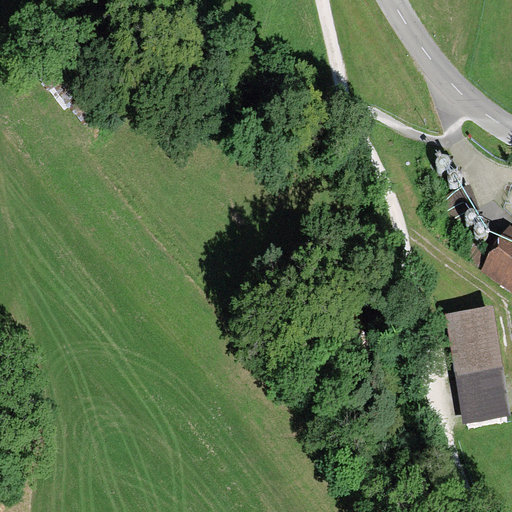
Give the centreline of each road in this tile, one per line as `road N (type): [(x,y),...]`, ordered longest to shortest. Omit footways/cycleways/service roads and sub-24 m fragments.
road 1 (track): [(322,0),(350,112),(391,188),(451,436),(480,511)]
road 2 (track): [(182,0),(275,83),(323,108),(378,116),(432,140),(450,137),(479,108)]
road 3 (tertiary): [(390,0),(443,81),(511,133)]
